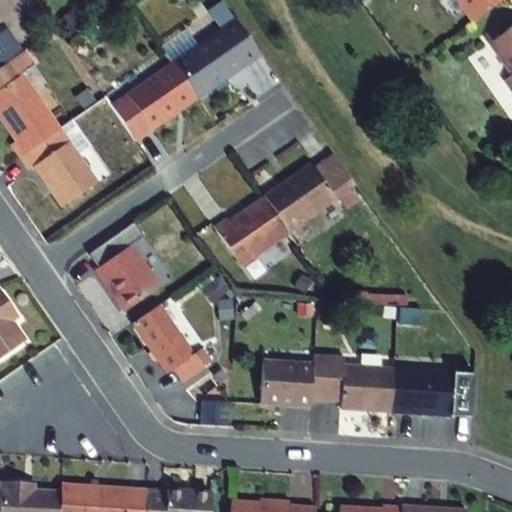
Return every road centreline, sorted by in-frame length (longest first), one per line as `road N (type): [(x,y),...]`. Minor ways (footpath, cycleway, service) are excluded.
road 1 (residential): [(36,271),(140,425),(160,440),(456,466),(511,484)]
road 2 (residential): [(36,271),(285,96)]
road 3 (unknown): [(0,446),(20,444),(110,380)]
